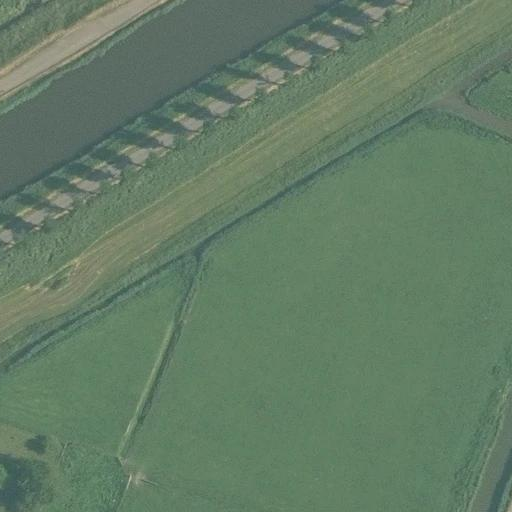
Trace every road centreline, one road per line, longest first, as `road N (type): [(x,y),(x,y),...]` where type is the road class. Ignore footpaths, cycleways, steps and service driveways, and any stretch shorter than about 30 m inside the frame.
road 1 (unclassified): [(0,232),(386,0)]
road 2 (unclassified): [(138,0),(0,82)]
